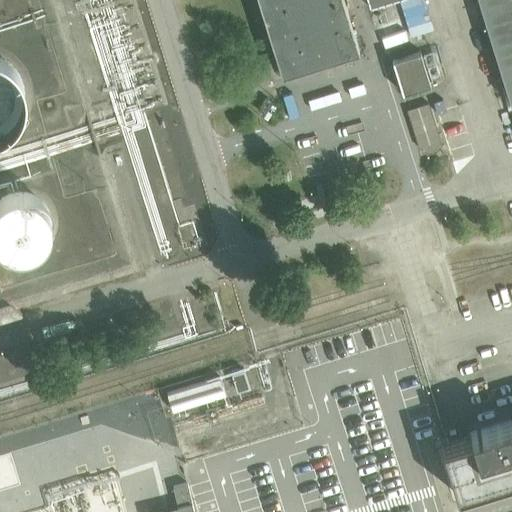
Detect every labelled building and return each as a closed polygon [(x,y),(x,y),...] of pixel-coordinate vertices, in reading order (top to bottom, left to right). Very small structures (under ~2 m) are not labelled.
[(342,0),(258,0),(282,75),(359,51),(342,0)] [(412,0),(398,4),(402,19),(423,12),(419,0),(412,0)] [(511,0),(479,0),(511,105),(511,0)] [(381,26),(388,46),(408,40),(401,19),(381,26)] [(420,51),(392,60),(404,99),(421,94),(418,87),(430,83),(420,51)] [(0,141),(3,141),(11,133),(18,124),(21,113),(22,106),(20,94),(16,84),(8,75),(0,69),(0,141)] [(418,148),(440,141),(428,103),(406,110),(418,148)] [(24,246),(33,242),(40,235),(44,227),(45,217),(44,208),(40,199),(33,193),(24,188),(15,187),(5,188),(0,191),(0,243),(5,246),(15,248),(24,246)] [(245,369),(233,374),(239,391),(252,387),(245,369)] [(227,394),(222,377),(168,394),(173,410),(227,394)] [(511,425),(510,421),(470,434),(471,438),(442,447),(450,470),(457,495),(511,478),(511,425)] [(194,511),(187,483),(173,487),(178,506),(152,511),(194,511)]
